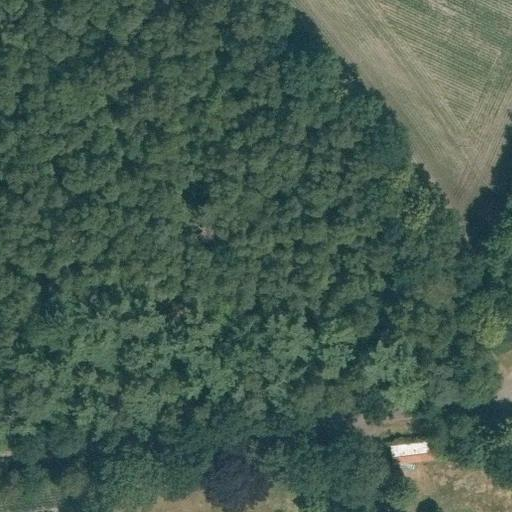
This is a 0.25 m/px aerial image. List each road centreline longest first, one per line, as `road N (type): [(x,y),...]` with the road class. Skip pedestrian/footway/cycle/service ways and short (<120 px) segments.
road 1 (track): [(0,452),(505,399)]
road 2 (track): [(255,0),(505,399)]
